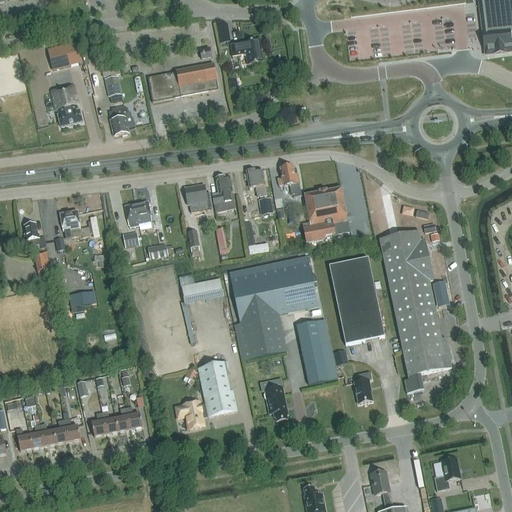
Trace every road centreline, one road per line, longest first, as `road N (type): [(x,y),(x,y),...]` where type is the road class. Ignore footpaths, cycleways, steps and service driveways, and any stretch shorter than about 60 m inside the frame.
road 1 (tertiary): [(0,499),(347,442),(447,422),(469,407)]
road 2 (unclassified): [(0,195),(328,155),(364,164),(403,190),(449,195)]
road 3 (residential): [(0,164),(210,131),(259,115),(281,90),(327,70)]
road 4 (primary): [(0,179),(302,142)]
road 5 (tertiary): [(469,407),(482,361),(449,195)]
road 6 (residential): [(0,38),(190,10)]
road 7 (residential): [(0,475),(148,446)]
